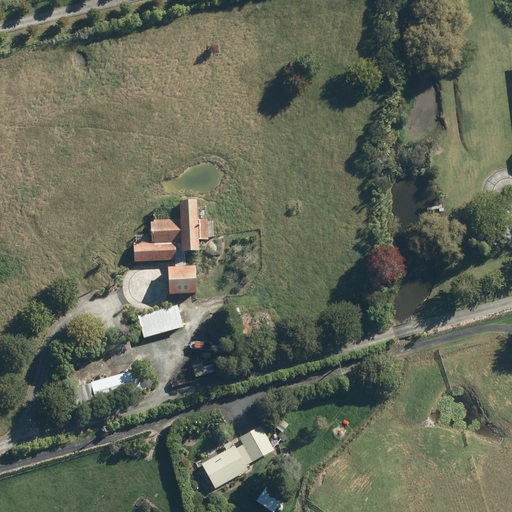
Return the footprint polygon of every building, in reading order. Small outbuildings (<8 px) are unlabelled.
[(179,220),(150,221),(151,237),(131,237),(132,263),(173,262),(174,269),(166,269),(167,296),(195,295),(194,268),(184,268),(184,253),(198,252),(197,242),(208,242),(208,217),(197,217),(196,201),(179,201),(179,220)] [(176,307),(137,317),(143,339),(182,329),(176,307)] [(217,359),(192,365),(195,378),(220,372),(217,359)] [(140,389),(135,371),(70,391),(76,409),(140,389)] [(199,461),(213,486),(276,451),(262,425),(199,461)] [(273,511),(281,501),(264,488),(254,501),(269,511),(273,511)]
